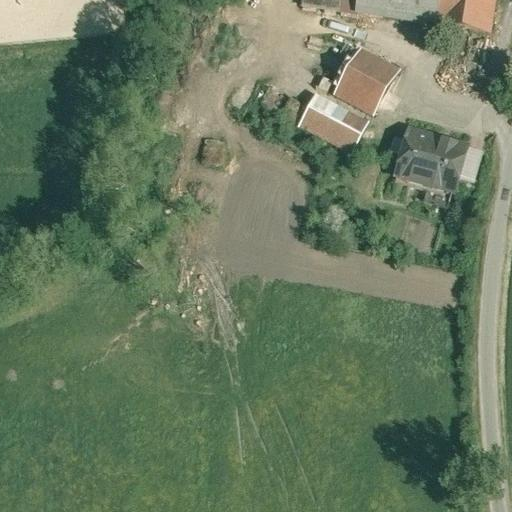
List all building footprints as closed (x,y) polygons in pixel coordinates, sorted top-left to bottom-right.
[(354,27),(358,0),(314,0),(312,20),(354,27)] [(358,0),(354,27),(439,40),(445,0),(358,0)] [(487,51),(495,0),(445,0),(439,40),(439,44),(487,51)] [(327,106),(371,129),(396,82),(352,59),(327,106)] [(297,139),(307,120),(279,105),(269,124),(297,139)] [(373,139),(314,108),(307,120),(297,139),(356,171),(373,139)] [(450,151),(409,141),(395,195),(445,208),(459,211),(473,157),(450,151)]
